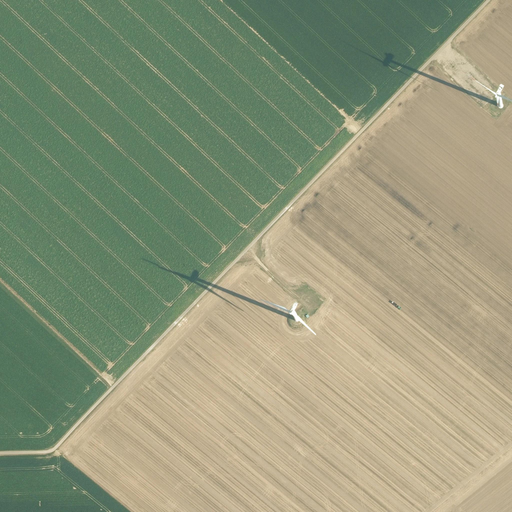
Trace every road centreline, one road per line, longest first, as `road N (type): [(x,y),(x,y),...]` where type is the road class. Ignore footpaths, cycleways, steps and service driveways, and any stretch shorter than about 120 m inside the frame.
road 1 (track): [(247,250),(488,0)]
road 2 (track): [(0,452),(57,445),(247,250)]
road 3 (track): [(0,284),(112,389)]
